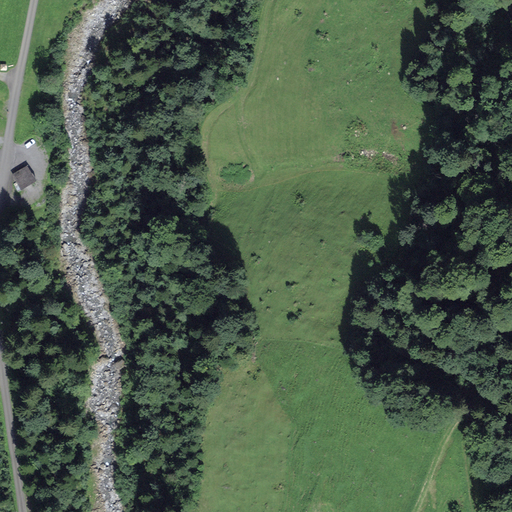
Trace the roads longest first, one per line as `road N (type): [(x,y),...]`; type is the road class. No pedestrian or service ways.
road 1 (unclassified): [(34,0),(0,186)]
road 2 (track): [(269,0),(239,118),(254,166)]
road 3 (unclassified): [(0,360),(22,511)]
road 4 (track): [(242,97),(206,125),(209,207)]
